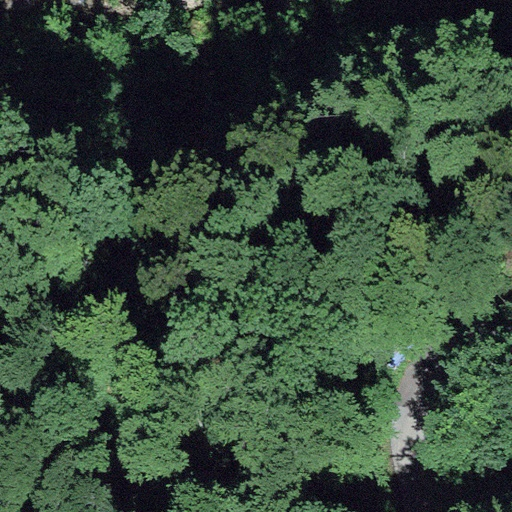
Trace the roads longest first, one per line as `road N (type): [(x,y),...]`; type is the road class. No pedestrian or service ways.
road 1 (track): [(511,143),(348,133),(255,137),(122,115),(105,65),(114,0)]
road 2 (track): [(425,511),(410,451),(411,403),(428,365),(462,337),(511,324)]
